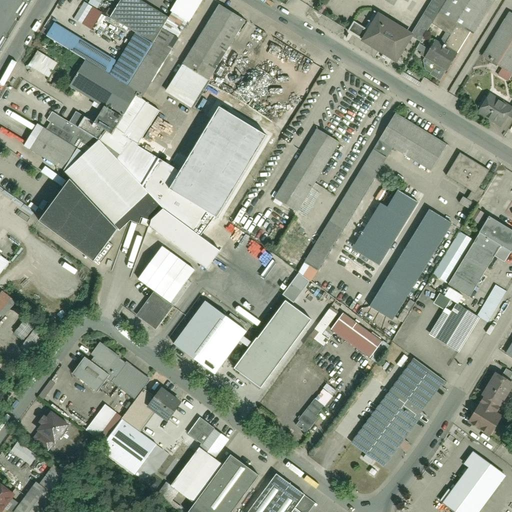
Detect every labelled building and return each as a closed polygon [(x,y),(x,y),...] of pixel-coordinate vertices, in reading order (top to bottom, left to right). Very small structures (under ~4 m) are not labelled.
[(202,237),(218,217),(267,137),(221,109),(182,173),(138,147),(162,111),(142,99),(203,0),(177,0),(167,17),(139,0),(123,0),(112,18),(137,34),(153,44),(128,85),(86,60),(70,85),(105,106),(94,124),(75,112),(67,122),(98,145),(85,158),(68,148),(67,138),(48,125),(47,130),(37,129),(26,148),(64,169),(71,179),(118,230),(119,231),(130,221),(149,227),(149,226),(208,269),(221,251),(202,237)] [(89,0),(88,4),(98,9),(102,0),(89,0)] [(431,0),(410,36),(420,42),(431,24),(446,33),(440,42),(435,40),(430,49),(420,43),(414,52),(446,71),(469,33),(473,35),(493,0),(431,0)] [(246,23),(219,7),(166,93),(194,109),(246,23)] [(511,14),(508,12),(482,57),(500,68),(496,75),(508,82),(511,74),(511,14)] [(395,60),(410,35),(378,17),(364,41),(395,60)] [(352,21),(347,30),(359,37),(364,28),(352,21)] [(153,44),(137,34),(119,63),(55,24),(48,36),(86,60),(128,85),(153,44)] [(39,52),(30,66),(49,78),(58,63),(39,52)] [(511,102),(495,91),(482,112),(504,126),(511,113),(511,102)] [(61,109),(57,113),(65,121),(68,117),(61,109)] [(394,113),(303,263),(318,272),(392,149),(430,172),(446,145),(394,113)] [(342,148),(318,133),(276,201),(299,216),(342,148)] [(478,187),(488,172),(460,154),(446,177),(471,193),(467,199),(476,205),(484,191),(478,187)] [(45,169),(42,174),(59,184),(62,179),(45,169)] [(71,179),(41,222),(94,262),(118,230),(71,179)] [(380,265),(417,203),(392,188),(355,250),(380,265)] [(429,210),(370,307),(394,321),(453,224),(429,210)] [(511,250),(511,237),(487,223),(451,287),(468,296),(492,254),(506,262),(511,250)] [(199,274),(166,249),(141,282),(156,293),(174,307),(199,274)] [(17,302),(3,291),(0,294),(0,315),(3,319),(17,302)] [(156,331),(174,307),(156,293),(138,317),(156,331)] [(311,321),(286,302),(235,369),(260,388),(311,321)] [(244,333),(206,304),(174,347),(213,375),(244,333)] [(328,339),(321,334),(337,312),(330,306),(308,336),(322,346),(328,339)] [(474,319),(455,308),(436,343),(456,353),(474,319)] [(377,343),(338,318),(330,331),(368,356),(377,343)] [(31,328),(23,345),(35,350),(40,338),(36,337),(38,331),(31,328)] [(321,346),(308,339),(303,348),(317,354),(321,346)] [(511,343),(503,357),(511,362),(511,343)] [(152,382),(100,344),(78,374),(98,389),(106,377),(137,400),(122,421),(137,432),(149,415),(165,427),(179,408),(149,386),(152,382)] [(415,362),(354,447),(386,470),(447,385),(415,362)] [(511,386),(502,379),(471,425),(485,434),(493,440),(504,425),(499,421),(495,418),(511,393),(511,386)] [(328,388),(297,430),(307,437),(338,395),(328,388)] [(102,443),(122,418),(104,404),(84,429),(102,443)] [(48,410),(34,430),(53,444),(68,424),(48,410)] [(137,432),(122,421),(102,449),(135,473),(156,445),(137,432)] [(194,511),(238,511),(262,480),(233,460),(226,470),(217,463),(231,445),(202,423),(189,440),(203,450),(173,492),(167,487),(162,495),(171,501),(176,494),(197,509),(194,511)] [(31,465),(37,454),(16,442),(10,452),(31,465)] [(442,503),(454,511),(474,511),(503,474),(477,455),(442,503)] [(13,511),(44,511),(70,478),(54,465),(39,485),(36,482),(13,511)] [(281,478),(254,511),(308,511),(315,503),(281,478)] [(0,511),(5,511),(16,499),(0,486),(0,511)]
